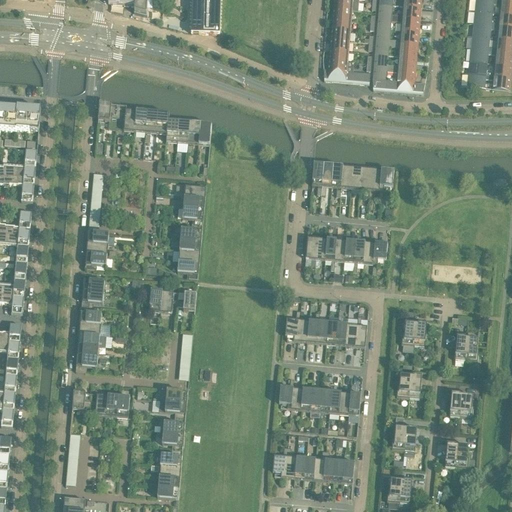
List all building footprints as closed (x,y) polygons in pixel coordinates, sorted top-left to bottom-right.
[(108,0),(108,7),(135,9),(134,15),(147,19),(147,0),(108,0)] [(221,0),(192,0),(191,36),(220,37),(221,0)] [(379,0),(379,7),(393,8),(393,0),(403,0),(403,9),(421,10),(421,0),(379,0)] [(511,4),(476,1),(474,14),(493,15),(494,6),(501,7),(500,16),(511,17),(511,4)] [(334,2),(333,12),(352,13),(358,14),(359,4),(334,2)] [(379,7),(378,19),(420,23),(421,10),(403,9),(402,18),(392,17),(393,8),(379,7)] [(333,12),(332,22),(351,24),(352,13),(333,12)] [(474,14),(473,26),(511,30),(511,17),(500,16),(499,25),(492,24),(493,15),(474,14)] [(378,19),(377,32),(391,33),(392,24),(402,25),(401,34),(419,35),(420,23),(378,19)] [(332,22),(332,32),(350,34),(351,24),(332,22)] [(511,30),(473,26),(472,38),(490,40),(491,31),(498,32),(497,41),(511,42),(511,30)] [(332,32),(331,42),(349,44),(350,34),(332,32)] [(377,32),(376,44),(418,48),(419,35),(401,34),(400,43),(390,42),(391,33),(377,32)] [(472,38),(471,51),(511,55),(511,42),(497,41),(496,50),(489,50),(490,40),(472,38)] [(331,42),(330,52),(349,54),(349,44),(331,42)] [(376,44),(375,57),(389,58),(389,49),(399,50),(399,59),(416,60),(418,48),(376,44)] [(511,55),(471,51),(469,64),(488,65),(488,57),(496,57),(495,66),(511,68),(511,55)] [(330,52),(329,63),(348,64),(349,54),(330,52)] [(375,57),(374,69),(415,73),(416,60),(399,59),(398,68),(388,67),(389,58),(375,57)] [(329,63),(328,72),(339,73),(353,75),(354,65),(348,64),(329,63)] [(469,64),(468,76),(511,81),(511,75),(511,74),(511,68),(495,66),(494,75),(487,75),(488,65),(469,64)] [(374,69),(373,82),(386,83),(387,74),(397,75),(396,84),(414,85),(415,73),(374,69)] [(324,83),(338,84),(339,73),(328,72),(324,72),(324,83)] [(338,84),(354,85),(355,75),(353,75),(339,73),(338,84)] [(355,75),(354,85),(369,87),(370,76),(355,75)] [(511,81),(468,76),(467,89),(485,91),(486,82),(493,82),(492,92),(511,93),(511,86),(510,87),(511,81)] [(386,83),(373,82),(373,92),(423,97),(425,86),(414,85),(396,84),(386,83)] [(110,120),(117,121),(119,107),(100,105),(98,125),(99,125),(99,122),(105,123),(105,124),(110,124),(110,120)] [(17,133),(17,132),(19,110),(17,110),(17,111),(9,110),(9,107),(7,107),(5,133),(17,134),(17,133)] [(124,133),(135,134),(137,113),(126,112),(127,108),(119,107),(117,121),(125,121),(124,133)] [(17,132),(27,133),(30,108),(27,108),(27,110),(19,110),(17,132)] [(30,108),(27,133),(39,134),(41,112),(31,111),(32,108),(30,108)] [(135,134),(146,135),(148,114),(137,113),(135,134)] [(146,135),(157,136),(159,115),(148,114),(146,135)] [(157,136),(167,137),(168,124),(169,124),(169,116),(159,115),(157,136)] [(166,145),(178,146),(179,125),(169,124),(168,124),(167,137),(166,145)] [(178,146),(188,147),(190,126),(179,125),(178,146)] [(188,147),(199,147),(201,127),(190,126),(188,147)] [(201,127),(199,147),(210,148),(212,128),(201,127)] [(26,153),(24,170),(36,171),(37,154),(26,153)] [(312,188),(322,189),(324,167),(314,167),(312,188)] [(326,189),(332,190),(333,168),(324,167),(322,189),(322,191),(321,198),(325,198),(326,189)] [(332,190),(341,191),(343,169),(333,168),(332,190)] [(9,188),(13,188),(14,170),(4,169),(4,171),(2,188),(4,188),(9,188)] [(341,191),(351,191),(352,170),(343,169),(341,191)] [(14,170),(13,188),(19,188),(23,188),(21,204),(33,205),(34,188),(23,187),(24,171),(14,170)] [(24,170),(24,171),(23,187),(34,188),(36,171),(24,170)] [(351,191),(360,192),(362,171),(352,170),(351,191)] [(360,192),(370,193),(372,172),(362,171),(360,192)] [(370,193),(379,194),(381,172),(372,172),(370,193)] [(381,172),(379,194),(379,203),(382,203),(383,194),(390,195),(390,190),(392,190),(394,173),(381,172)] [(93,175),(92,226),(101,226),(102,175),(93,175)] [(185,189),(184,200),(205,202),(206,190),(185,189)] [(184,200),(183,211),(204,213),(205,202),(184,200)] [(194,223),(194,228),(203,229),(204,213),(183,211),(182,222),(194,223)] [(19,232),(30,233),(32,215),(20,214),(19,230),(19,232)] [(0,246),(7,247),(9,229),(6,229),(6,228),(1,227),(0,226),(0,246)] [(181,232),(180,243),(201,244),(203,229),(194,228),(193,233),(181,232)] [(7,247),(18,248),(19,232),(19,230),(15,230),(15,229),(9,229),(7,247)] [(18,248),(17,249),(29,250),(30,233),(19,232),(18,248)] [(88,234),(87,245),(108,247),(109,236),(88,234)] [(315,271),(316,262),(317,241),(308,240),(306,262),(312,262),(311,271),(315,271)] [(316,262),(325,263),(327,242),(317,241),(316,262)] [(334,273),(335,264),(337,243),(327,242),(325,263),(331,264),(330,273),(334,273)] [(180,243),(179,254),(200,255),(201,244),(180,243)] [(335,264),(344,265),(346,244),(337,243),(335,264)] [(344,265),(354,266),(356,244),(346,244),(344,265)] [(357,266),(363,267),(365,245),(356,244),(354,266),(353,275),(357,275),(357,266)] [(87,245),(86,256),(107,258),(108,247),(87,245)] [(363,267),(373,267),(375,246),(365,245),(363,267)] [(375,246),(373,267),(372,276),(376,277),(377,268),(384,268),(384,264),(386,264),(388,247),(375,246)] [(17,249),(14,283),(26,284),(29,250),(17,249)] [(179,254),(178,265),(199,266),(200,255),(179,254)] [(107,258),(86,256),(85,272),(94,273),(94,268),(106,269),(107,258)] [(199,266),(178,265),(177,276),(189,277),(189,282),(198,282),(199,266)] [(84,277),(83,294),(104,296),(105,284),(93,283),(94,278),(84,277)] [(14,289),(13,301),(24,302),(26,284),(14,283),(14,289)] [(6,307),(12,308),(13,301),(14,289),(4,288),(2,306),(6,307)] [(149,314),(160,315),(162,294),(146,293),(145,302),(150,302),(149,314)] [(83,294),(82,310),(91,311),(91,306),(103,307),(104,296),(83,294)] [(173,304),(177,305),(178,296),(162,294),(160,315),(172,316),(173,304)] [(178,296),(177,305),(177,309),(184,310),(183,314),(188,314),(189,313),(194,314),(194,317),(195,317),(197,297),(178,296)] [(13,301),(12,308),(11,317),(23,318),(24,302),(13,301)] [(82,310),(80,325),(101,327),(102,317),(90,316),(91,311),(82,310)] [(287,344),(298,344),(300,314),(297,314),(296,323),(287,322),(285,339),(287,339),(287,344)] [(298,344),(307,345),(309,324),(303,323),(304,314),(300,314),(298,344)] [(317,346),(319,325),(319,316),(316,316),(315,324),(309,324),(307,345),(317,346)] [(336,348),(345,349),(347,327),(341,327),(342,318),(339,318),(338,327),(336,348)] [(345,349),(355,350),(358,319),(354,319),(353,328),(347,327),(345,349)] [(358,319),(355,350),(365,351),(367,329),(361,329),(361,320),(358,319)] [(419,327),(416,326),(414,349),(424,350),(426,327),(426,323),(419,322),(419,327)] [(80,325),(79,336),(100,338),(101,327),(80,325)] [(317,346),(326,347),(328,326),(319,325),(317,346)] [(414,349),(416,326),(405,325),(404,337),(403,337),(402,348),(403,348),(403,354),(413,355),(414,349)] [(326,347),(336,348),(338,327),(328,326),(326,347)] [(9,342),(20,343),(22,328),(10,327),(10,336),(9,342)] [(0,353),(8,354),(9,342),(10,336),(3,335),(3,336),(0,335),(0,353)] [(184,335),(179,380),(189,382),(194,336),(184,335)] [(455,363),(465,364),(467,341),(464,340),(464,336),(457,335),(457,340),(455,363)] [(79,336),(78,347),(99,349),(100,338),(79,336)] [(467,341),(465,364),(481,365),(482,354),(477,354),(478,342),(467,341)] [(8,354),(8,359),(19,360),(20,343),(9,342),(8,354)] [(78,347),(77,358),(98,360),(99,349),(78,347)] [(98,363),(98,360),(77,358),(76,374),(85,375),(85,370),(97,371),(98,363)] [(6,379),(4,396),(16,397),(19,360),(8,359),(6,379)] [(211,371),(201,370),(199,381),(210,383),(211,371)] [(411,379),(409,402),(419,403),(422,380),(421,379),(422,375),(415,375),(414,379),(411,379)] [(397,400),(409,402),(411,379),(400,378),(399,390),(398,389),(397,400)] [(281,412),(291,413),(293,391),(294,382),(291,382),(290,391),(281,390),(279,407),(281,407),(281,412)] [(291,413),(301,414),(303,392),(293,391),(291,413)] [(301,414),(310,414),(312,393),(303,392),(301,414)] [(167,393),(166,404),(187,406),(188,394),(167,393)] [(312,393),(310,414),(310,419),(320,420),(320,415),(322,394),(312,393)] [(449,420),(460,421),(462,398),(459,397),(459,393),(452,393),(452,397),(449,420)] [(332,395),(322,394),(320,415),(330,416),(332,395)] [(91,410),(92,406),(92,397),(74,395),(72,415),(73,415),(73,412),(79,412),(79,413),(84,414),(84,410),(91,410)] [(341,396),(332,395),(330,416),(339,417),(341,396)] [(4,396),(3,412),(14,414),(16,397),(4,396)] [(351,397),(341,396),(339,417),(349,418),(351,397)] [(95,418),(106,419),(108,398),(92,397),(92,406),(96,406),(95,418)] [(361,398),(351,397),(349,418),(359,419),(361,398)] [(106,419),(117,420),(119,399),(108,398),(106,419)] [(462,398),(460,421),(472,422),(473,411),(472,411),(473,399),(462,398)] [(119,399),(117,420),(128,421),(130,400),(119,399)] [(177,416),(176,421),(185,422),(187,406),(166,404),(165,415),(177,416)] [(3,412),(3,413),(1,429),(13,430),(14,414),(3,412)] [(164,425),(163,436),(184,438),(185,422),(176,421),(176,426),(164,425)] [(406,431),(404,454),(415,455),(417,428),(410,427),(409,431),(406,431)] [(392,453),(404,454),(406,431),(396,430),(394,442),(393,442),(392,453)] [(77,487),(80,436),(70,436),(67,487),(77,487)] [(174,448),(174,453),(183,454),(184,438),(163,436),(162,447),(174,448)] [(0,456),(10,457),(12,440),(0,439),(0,443),(0,456)] [(445,470),(455,471),(457,448),(454,448),(454,443),(447,443),(445,470)] [(457,448),(455,471),(467,472),(468,461),(467,461),(468,449),(457,448)] [(274,480),(285,481),(288,451),(284,450),(283,459),(274,458),(273,475),(275,476),(274,480)] [(285,481),(295,482),(297,460),(290,460),(291,451),(288,451),(285,481)] [(161,457),(160,468),(181,470),(183,454),(174,453),(173,458),(161,457)] [(314,484),(323,485),(326,454),(322,454),(322,463),(316,462),(314,484)] [(323,485),(333,485),(335,464),(329,463),(329,455),(326,454),(323,485)] [(0,473),(9,474),(10,457),(0,456),(0,473)] [(295,482),(304,483),(306,461),(306,458),(303,457),(302,461),(297,460),(295,482)] [(304,483),(314,484),(316,462),(306,461),(304,483)] [(333,485),(342,486),(344,465),(335,464),(333,485)] [(344,465),(342,486),(352,487),(354,466),(344,465)] [(160,468),(159,479),(180,481),(181,470),(160,468)] [(0,508),(5,509),(9,474),(0,473),(0,508)] [(159,479),(158,490),(179,492),(180,481),(159,479)] [(404,483),(401,483),(399,510),(403,510),(409,511),(410,507),(412,484),(411,484),(412,480),(405,479),(404,483)] [(399,510),(401,483),(391,482),(390,494),(388,494),(387,505),(389,505),(388,511),(398,511),(399,510)] [(179,492),(158,490),(157,501),(178,503),(179,492)] [(65,501),(64,511),(67,511),(84,511),(85,503),(65,501)]
